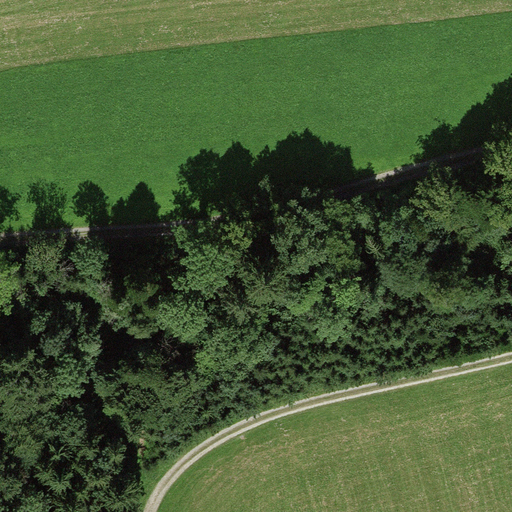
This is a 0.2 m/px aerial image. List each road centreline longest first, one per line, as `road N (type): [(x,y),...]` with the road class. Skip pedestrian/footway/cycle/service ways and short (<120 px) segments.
road 1 (track): [(0,221),(171,217),(511,144)]
road 2 (track): [(156,511),(169,482),(234,430),(511,359)]
